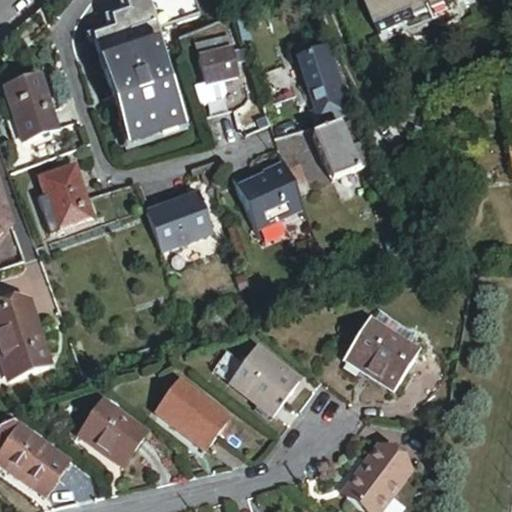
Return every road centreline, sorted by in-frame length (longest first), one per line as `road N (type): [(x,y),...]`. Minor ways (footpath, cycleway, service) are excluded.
road 1 (residential): [(113,511),(253,482),(324,432)]
road 2 (unknown): [(311,0),(362,119)]
